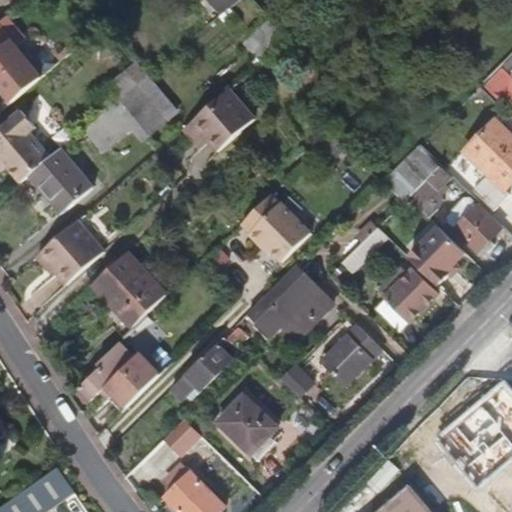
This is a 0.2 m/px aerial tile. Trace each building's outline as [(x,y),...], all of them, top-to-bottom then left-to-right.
[(211,0),(220,11),(224,14),(239,0),(211,0)] [(291,40),(273,20),(247,45),(264,64),(291,40)] [(42,81),(12,45),(21,36),(10,22),(0,29),(0,89),(13,105),(42,81)] [(81,40),(63,54),(68,60),(85,45),(81,40)] [(106,115),(148,79),(137,66),(94,102),(106,115)] [(511,82),(503,74),(487,90),(504,106),(511,97),(511,82)] [(178,114),(148,79),(106,115),(96,123),(114,146),(140,124),(151,137),(178,114)] [(234,97),(197,129),(220,154),(257,122),(234,97)] [(53,160),(32,135),(37,130),(23,115),(0,134),(0,162),(2,162),(9,170),(23,186),(32,178),(53,160)] [(496,213),(511,196),(511,195),(508,192),(511,188),(511,137),(497,123),(467,153),(490,176),(474,192),(496,213)] [(432,141),(423,150),(434,160),(442,150),(432,141)] [(328,149),(338,159),(345,152),(335,142),(328,149)] [(411,199),(442,169),(420,149),(386,183),(406,204),(411,199)] [(95,190),(62,152),(53,160),(32,178),(65,216),(95,190)] [(269,181),(271,180),(254,161),(253,164),(251,168),(250,170),(251,173),(252,175),(253,177),(254,178),(257,180),(259,181),(262,182),(266,182),(269,181)] [(9,170),(2,162),(0,162),(0,171),(3,175),(9,170)] [(447,186),(454,179),(442,168),(442,169),(411,199),(433,219),(447,204),(445,201),(446,197),(452,190),(447,186)] [(287,264),(316,235),(287,205),(285,207),(274,197),(245,226),(255,236),(253,238),(265,250),(269,246),(275,253),(287,264)] [(450,223),(482,254),(504,230),(472,200),(450,223)] [(435,222),(405,252),(439,286),(451,273),(449,271),(457,263),(467,253),(435,222)] [(364,246),(380,231),(372,223),(357,238),(364,246)] [(69,289),(106,256),(79,225),(41,257),(56,275),(69,289)] [(355,273),(381,246),(387,243),(391,239),(381,229),(380,231),(364,246),(346,264),(355,273)] [(275,253),(269,246),(265,250),(272,256),(275,253)] [(221,249),(206,263),(218,274),(232,260),(221,249)] [(56,275),(41,257),(37,260),(52,278),(56,275)] [(136,332),(169,300),(129,257),(96,287),(136,332)] [(449,271),(451,273),(453,275),(461,267),(457,263),(449,271)] [(270,339),(319,290),(298,269),(249,318),(270,339)] [(389,299),(411,277),(404,269),(381,291),(389,299)] [(379,309),(403,332),(435,299),(412,276),(411,277),(389,299),(379,309)] [(297,346),(329,314),(315,300),(322,293),(319,290),(270,339),(271,341),(282,331),(297,346)] [(329,314),(336,307),(322,293),(315,300),(329,314)] [(248,336),(239,327),(234,332),(243,341),(248,336)] [(369,360),(373,356),(377,359),(383,353),(358,329),(326,362),(349,385),(373,363),(369,360)] [(234,332),(219,348),(225,354),(229,349),(235,354),(245,344),(243,341),(234,332)] [(127,412),(160,379),(140,359),(136,363),(120,347),(84,383),(90,388),(81,395),(94,407),(103,397),(111,404),(116,400),(127,412)] [(202,395),(234,363),(225,354),(219,348),(170,395),(182,406),(197,391),(202,395)] [(318,387),(299,369),(286,383),(304,400),(318,387)] [(220,424),(254,456),(280,428),(247,396),(220,424)] [(183,457),(204,437),(187,421),(167,441),(183,457)] [(170,490),(183,476),(171,464),(157,477),(170,490)] [(0,511),(49,511),(74,494),(58,470),(0,509),(0,511)] [(222,511),(227,507),(190,470),(183,476),(170,490),(164,496),(180,511),(222,511)] [(433,511),(413,486),(381,511),(433,511)]
